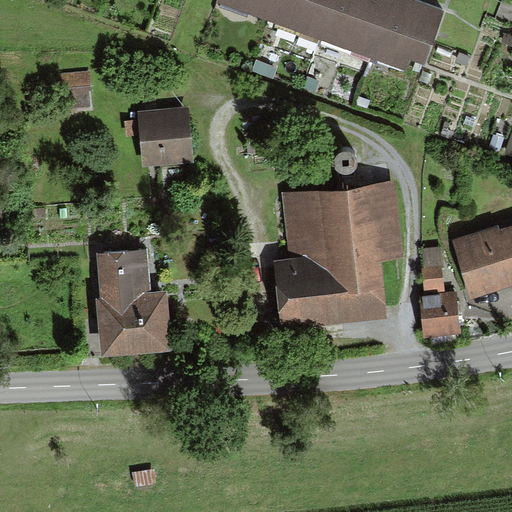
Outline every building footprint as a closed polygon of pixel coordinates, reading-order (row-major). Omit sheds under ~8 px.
[(442,0),(247,0),(407,58),(411,47),(423,52),(442,0)] [(138,116),(126,117),(127,132),(140,132),(141,161),(192,158),(189,103),(137,106),(138,116)] [(396,175),(283,185),(289,253),(277,254),(283,324),(387,315),(382,253),(402,251),(396,175)] [(453,233),(471,293),(511,279),(511,219),(500,223),(499,219),(453,233)] [(147,243),(96,247),(100,290),(96,291),(100,346),(172,341),(168,282),(150,283),(147,243)] [(419,290),(423,332),(462,328),(460,309),(458,286),(445,287),(442,264),(445,264),(443,244),(422,246),(424,264),(422,264),(425,290),(419,290)]
